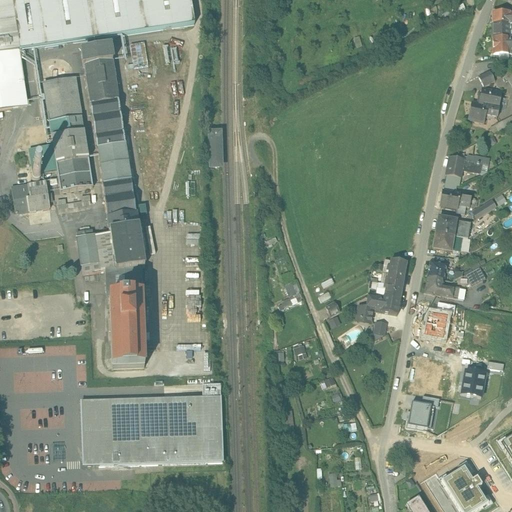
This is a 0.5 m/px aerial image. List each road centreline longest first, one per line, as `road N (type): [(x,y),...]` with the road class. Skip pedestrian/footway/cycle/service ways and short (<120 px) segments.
road 1 (track): [(388,461),(364,428),(288,241),(272,143),(256,132),(249,141),(263,168)]
road 2 (residential): [(490,0),(452,119),(407,347)]
road 3 (residential): [(392,438),(472,453),(511,507)]
